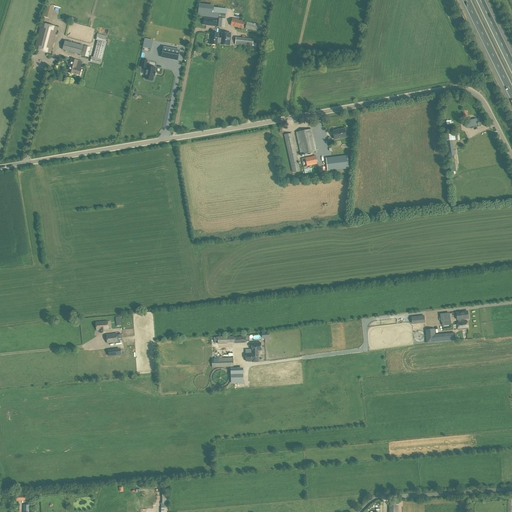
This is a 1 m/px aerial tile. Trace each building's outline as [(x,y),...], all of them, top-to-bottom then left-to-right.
[(47,5),(44,17),(51,18),(53,6),(47,5)] [(199,6),(198,13),(213,14),(213,12),(213,18),(219,18),(218,27),(224,28),(226,14),(227,14),(227,8),(199,6)] [(233,18),(231,26),(243,29),(245,22),(233,18)] [(247,22),(245,29),(262,33),(264,26),(247,22)] [(43,23),(35,49),(49,53),(57,27),(43,23)] [(217,43),(218,38),(217,38),(218,33),(212,32),(212,36),(210,36),(209,44),(217,45),(217,43)] [(221,39),(218,38),(217,43),(221,43),(221,45),(229,46),(231,33),(222,32),(221,39)] [(98,34),(96,41),(97,41),(105,43),(106,43),(107,36),(98,34)] [(236,37),(235,44),(253,47),(254,39),(236,37)] [(65,41),(62,50),(81,55),(83,46),(65,41)] [(91,56),(90,62),(100,64),(105,43),(97,41),(93,57),(91,56)] [(84,47),(82,56),(89,58),(92,49),(84,47)] [(178,60),(180,50),(164,47),(162,57),(178,60)] [(71,58),(68,72),(80,75),(82,68),(81,68),(82,66),(77,64),(78,60),(71,58)] [(154,76),(155,72),(156,68),(148,66),(147,67),(146,66),(147,61),(143,60),(141,67),(147,68),(145,79),(153,80),(154,76)] [(473,116),(467,117),(469,126),(485,124),(484,119),(476,121),(476,120),(474,120),(473,116)] [(311,129),(296,132),(301,155),(316,151),(311,129)] [(344,129),(333,131),(334,139),(346,137),(344,129)] [(291,133),(284,135),(292,173),(300,171),(291,133)] [(453,134),(445,135),(449,173),(455,172),(451,141),(454,141),(453,134)] [(332,157),(327,158),(328,170),(329,170),(331,170),(333,169),(348,167),(348,166),(348,165),(346,155),(346,156),(345,156),(344,156),(341,156),(332,157)] [(315,156),(301,159),(303,167),(317,164),(315,156)] [(468,311),(456,313),(457,320),(458,319),(459,322),(457,322),(458,330),(468,328),(467,321),(464,321),(464,319),(468,318),(468,311)] [(449,313),(439,314),(440,322),(450,321),(449,313)] [(424,315),(410,317),(411,324),(424,323),(424,315)] [(107,321),(95,322),(96,331),(100,330),(100,332),(107,331),(106,330),(108,329),(107,321)] [(117,333),(107,334),(108,343),(114,342),(114,345),(118,345),(117,342),(118,342),(117,333)] [(454,333),(433,335),(434,343),(455,341),(454,333)] [(245,336),(234,337),(234,343),(245,343),(245,342),(250,341),(249,335),(245,335),(245,336)] [(251,353),(245,353),(246,361),(252,361),(252,362),(258,362),(258,351),(261,351),(261,343),(252,343),(252,351),(251,351),(251,353)] [(219,358),(211,359),(211,367),(233,366),(233,357),(221,358),(221,356),(233,356),(232,347),(221,348),(221,353),(219,353),(219,358)] [(243,368),(230,369),(231,381),(243,381),(243,368)] [(391,506),(389,506),(388,511),(397,511),(398,501),(391,501),(391,506)]
